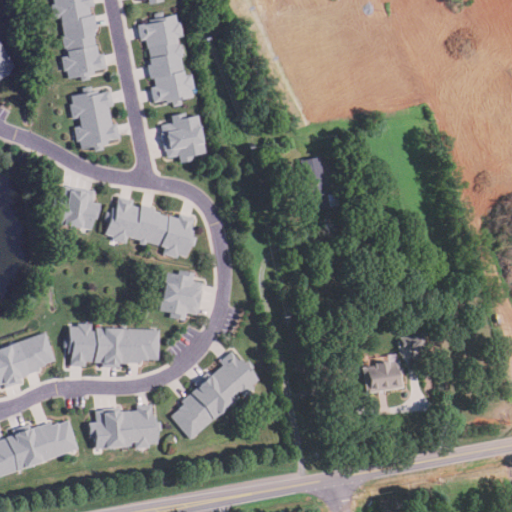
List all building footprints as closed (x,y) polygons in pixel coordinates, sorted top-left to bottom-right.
[(45,0),(51,24),(91,15),(87,0),(45,0)] [(310,0),(343,0),(350,14),(322,27),(310,0)] [(136,21),(141,49),(181,42),(176,14),(136,21)] [(51,24),(57,51),(97,42),(91,15),(51,24)] [(479,36),(504,25),(511,43),(511,51),(489,61),(479,36)] [(57,51),(63,77),(103,69),(97,42),(57,51)] [(141,49),(146,77),(186,70),(181,42),(141,49)] [(0,50),(11,70),(0,76),(0,50)] [(345,73),(370,61),(382,87),(357,99),(345,73)] [(146,77),(151,104),(190,98),(186,70),(146,77)] [(66,97),(71,123),(111,115),(106,89),(66,97)] [(156,118),(160,140),(198,135),(195,112),(156,118)] [(71,123),(76,149),(116,141),(111,115),(71,123)] [(160,140),(163,163),(202,158),(198,135),(160,140)] [(309,210),(299,160),(317,156),(328,206),(309,210)] [(50,224),(71,226),(76,188),(56,185),(50,224)] [(71,226),(91,229),(97,191),(76,188),(71,226)] [(102,234),(128,242),(139,203),(113,196),(102,234)] [(128,242),(155,249),(166,211),(139,203),(128,242)] [(155,249),(181,257),(192,218),(166,211),(155,249)] [(197,298),(201,276),(163,269),(159,291),(197,298)] [(193,321),(197,298),(159,291),(154,313),(193,321)] [(65,360),(93,361),(94,323),(66,322),(65,360)] [(93,361),(110,362),(111,324),(94,323),(93,361)] [(110,362),(127,362),(128,324),(111,324),(110,362)] [(127,362),(155,363),(156,325),(128,324),(127,362)] [(25,371),(52,363),(42,331),(15,339),(25,371)] [(397,351),(419,350),(418,335),(397,336),(397,351)] [(11,376),(25,371),(15,339),(1,344),(11,376)] [(0,379),(11,376),(1,344),(0,344),(0,379)] [(232,351),(212,369),(236,397),(256,380),(232,351)] [(398,388),(397,361),(361,363),(362,390),(398,388)] [(212,369),(198,380),(221,409),(236,397),(212,369)] [(198,380),(186,390),(210,419),(221,409),(198,380)] [(186,390),(163,410),(187,438),(210,419),(186,390)] [(132,446),(153,445),(151,404),(131,405),(132,446)] [(112,447),(132,446),(131,405),(110,406),(112,447)] [(91,448),(112,447),(110,406),(89,407),(91,448)] [(65,416),(37,425),(48,457),(76,448),(65,416)] [(37,425),(21,431),(32,463),(48,457),(37,425)] [(21,431),(4,436),(15,468),(32,463),(21,431)] [(4,436),(0,437),(0,473),(15,468),(4,436)]
